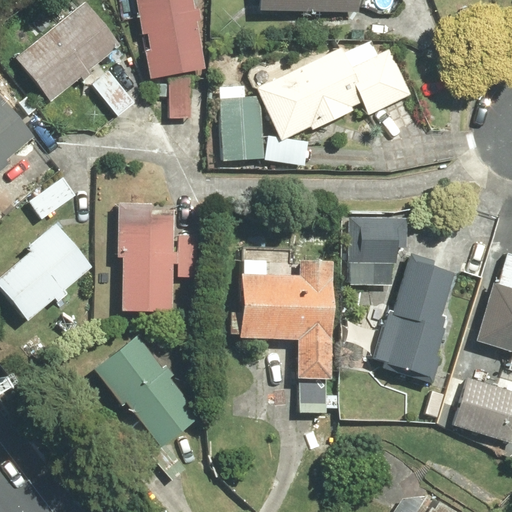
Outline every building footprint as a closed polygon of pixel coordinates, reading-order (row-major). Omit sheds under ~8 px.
[(90,67),(120,43),(85,0),(80,0),(13,53),(49,99),(80,74),(83,77),(93,70),(90,67)] [(195,7),(193,0),(135,0),(141,31),(145,31),(148,49),(145,49),(150,78),(207,68),(197,17),(201,16),(199,6),(195,7)] [(259,0),(259,6),(357,9),(357,0),(259,0)] [(342,43),(255,85),(281,138),(310,125),(311,128),(353,108),(351,105),(360,101),(367,116),(412,94),(389,48),(353,66),(342,43)] [(0,163),(32,136),(0,97),(0,163)] [(56,158),(45,147),(20,172),(30,182),(56,158)] [(72,194),(57,174),(19,202),(34,222),(72,194)] [(173,250),(173,207),(115,207),(114,255),(122,255),(122,308),(172,309),(173,261),(178,261),(177,274),(197,274),(197,234),(178,234),(177,250),(173,250)] [(407,216),(347,216),(346,284),(392,284),(392,261),(406,245),(407,216)] [(91,265),(55,221),(27,244),(30,249),(0,274),(0,282),(29,316),(55,295),(58,299),(67,291),(64,287),(91,265)] [(456,262),(409,250),(394,309),(388,308),(375,359),(432,373),(447,314),(443,313),(456,262)] [(497,281),(492,279),(476,336),(511,346),(511,352),(508,368),(511,368),(511,251),(506,250),(497,281)] [(299,272),(240,270),(237,334),(296,337),(295,377),(333,379),(338,256),(299,254),(299,272)] [(135,332),(93,366),(156,445),(198,412),(135,332)] [(51,348),(37,333),(17,351),(31,366),(51,348)] [(511,389),(466,377),(453,421),(511,438),(511,389)] [(462,511),(429,491),(401,497),(391,511),(462,511)]
